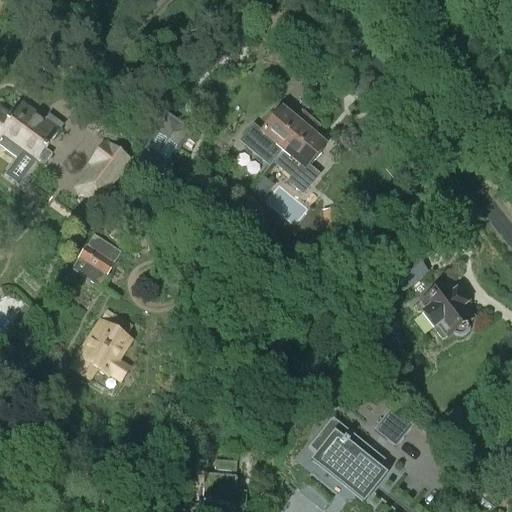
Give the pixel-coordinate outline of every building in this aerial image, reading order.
[(0,147),(17,160),(24,151),(37,161),(38,161),(44,165),(52,155),(45,150),(61,129),(46,118),(43,123),(20,106),(11,118),(0,110),(0,147)] [(285,150),(309,122),(302,116),(297,122),(294,120),(292,123),(281,114),(278,119),(275,116),(266,127),(268,129),(265,133),(256,126),(242,144),(269,167),(284,149),(285,150)] [(172,156),(190,128),(172,117),(159,136),(156,134),(146,150),(149,152),(139,167),(148,173),(147,174),(153,178),(154,177),(172,176),(172,156)] [(312,166),(325,151),(311,140),(314,136),(311,134),(316,127),(309,122),(285,150),(274,164),(292,178),(288,183),(302,195),(318,176),(306,166),(308,163),(312,166)] [(91,167),(74,190),(97,206),(129,161),(104,143),(88,165),(91,167)] [(342,231),(339,211),(324,212),(326,232),(342,231)] [(240,219),(231,232),(241,240),(255,222),(245,215),(241,220),(240,219)] [(116,232),(111,239),(122,245),(126,238),(116,232)] [(72,272),(98,290),(121,255),(95,237),(72,272)] [(390,274),(402,291),(426,272),(414,256),(390,274)] [(471,319),(462,307),(465,305),(455,292),(452,295),(446,286),(422,304),(421,302),(415,307),(421,315),(427,311),(447,337),(451,334),(454,337),(460,338),(465,336),(468,331),(468,326),(466,323),(471,319)] [(14,322),(21,327),(32,312),(25,305),(14,322)] [(0,330),(10,320),(0,310),(0,330)] [(100,323),(77,359),(79,360),(72,371),(88,382),(95,371),(108,379),(109,376),(120,383),(129,369),(118,362),(131,343),(125,339),(132,328),(114,316),(106,327),(100,323)] [(412,428),(390,409),(373,431),(395,449),(412,428)] [(386,460),(333,417),(308,448),(315,454),(310,461),(364,503),(388,473),(381,467),(386,460)] [(216,464),(215,479),(205,478),(204,501),(224,502),(223,509),(245,511),(246,495),(235,494),(237,465),(216,464)]
